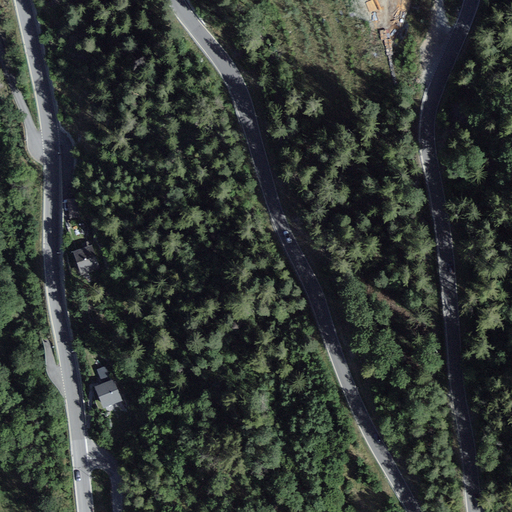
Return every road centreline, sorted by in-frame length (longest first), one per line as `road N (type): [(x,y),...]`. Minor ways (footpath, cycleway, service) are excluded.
road 1 (tertiary): [(175,0),(237,85),(275,209),(350,391),(414,511)]
road 2 (tertiary): [(475,511),(427,137),(432,98),(471,0)]
road 3 (tertiary): [(80,456),(54,291),(50,134),(22,0)]
